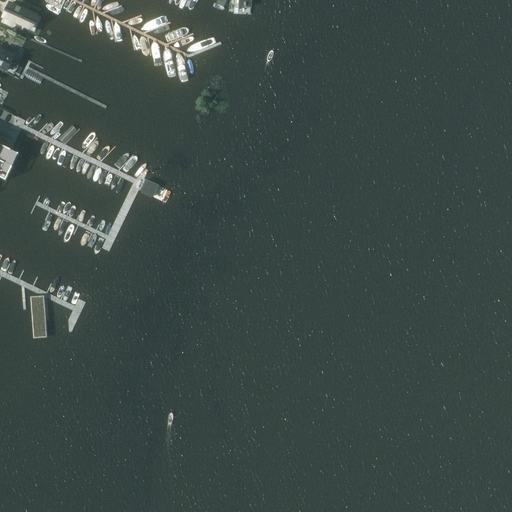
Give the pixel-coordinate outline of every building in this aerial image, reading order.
[(17,24),(18,26),(33,33),(40,18),(27,12),(30,6),(15,0),(14,0),(12,5),(11,5),(5,18),(0,16),(0,27),(2,28),(7,19),(17,24)] [(247,0),(233,0),(233,7),(233,8),(247,8),(247,0)] [(11,67),(13,63),(12,61),(17,51),(0,42),(0,65),(8,69),(9,67),(11,67)] [(0,177),(6,181),(19,154),(11,150),(0,144),(0,177)] [(28,314),(27,349),(39,350),(40,314),(28,314)]
